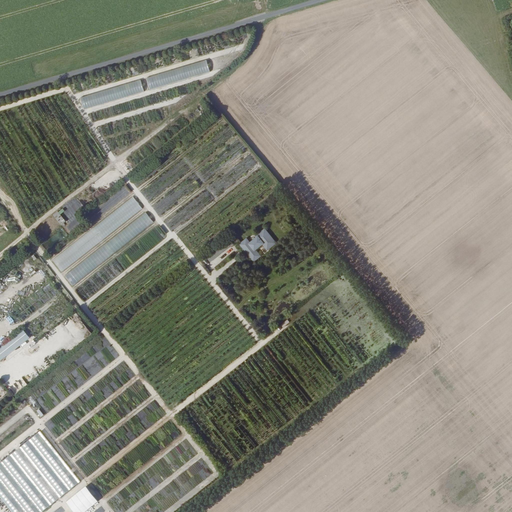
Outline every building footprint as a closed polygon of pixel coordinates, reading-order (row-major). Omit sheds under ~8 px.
[(212,52),(213,57),(245,49),(242,39),(237,40),(238,46),(212,52)] [(200,45),(201,55),(208,54),(207,45),(200,45)] [(207,62),(145,75),(148,88),(209,74),(207,62)] [(141,81),(80,96),(83,108),(144,93),(141,81)] [(61,271),(142,209),(133,197),(52,259),(61,271)] [(60,225),(65,221),(60,214),(64,211),(62,208),(52,215),(60,225)] [(64,275),(71,285),(153,223),(146,213),(64,275)] [(266,251),(276,244),(265,229),(248,241),(246,238),(238,244),(252,262),(260,256),(255,249),(262,245),(266,251)] [(215,265),(232,251),(228,248),(233,244),(227,237),(205,257),(210,263),(212,261),(215,265)] [(332,288),(341,281),(338,278),(330,286),(332,288)] [(30,327),(1,350),(7,358),(37,335),(30,327)] [(61,435),(65,431),(59,424),(54,427),(61,435)] [(41,431),(0,461),(0,498),(10,511),(40,511),(80,483),(41,431)] [(99,491),(103,497),(115,487),(110,482),(99,491)] [(72,511),(83,511),(97,502),(85,486),(64,502),(72,511)]
